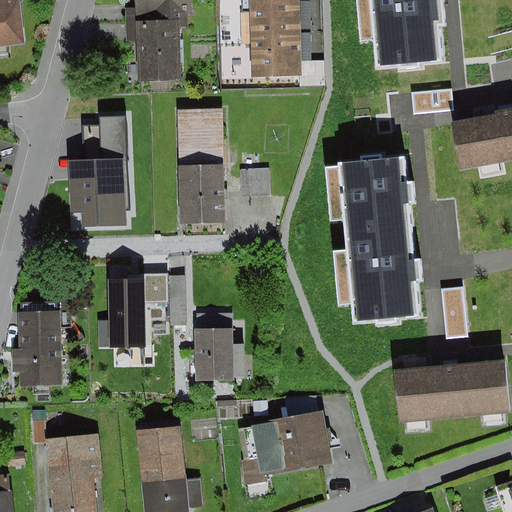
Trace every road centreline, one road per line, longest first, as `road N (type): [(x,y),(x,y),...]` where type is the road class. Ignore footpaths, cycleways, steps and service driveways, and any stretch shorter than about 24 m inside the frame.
road 1 (residential): [(0,311),(52,111)]
road 2 (residential): [(327,511),(511,448)]
